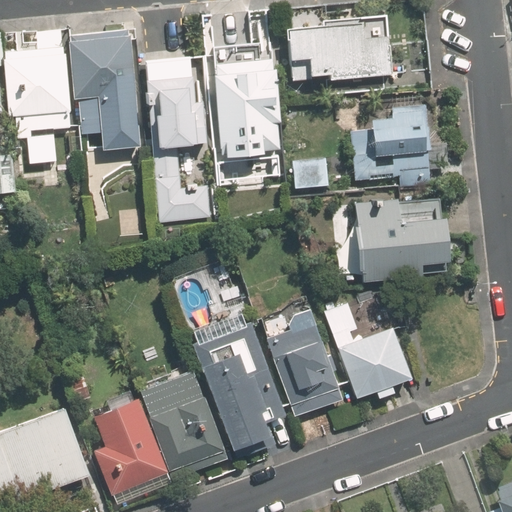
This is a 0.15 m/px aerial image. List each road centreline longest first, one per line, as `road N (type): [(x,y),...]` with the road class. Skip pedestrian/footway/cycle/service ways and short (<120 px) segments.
road 1 (residential): [(210,511),(511,402)]
road 2 (residential): [(511,284),(479,0)]
